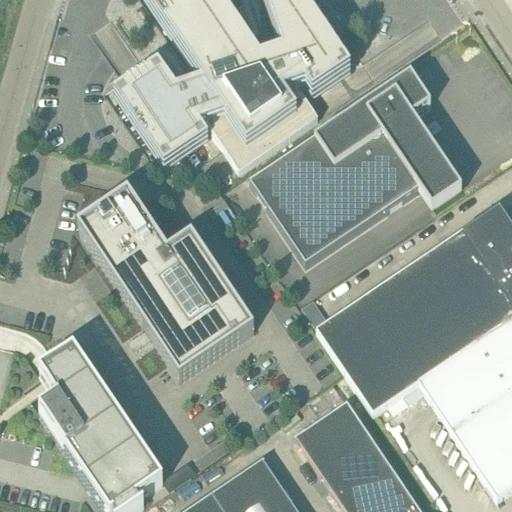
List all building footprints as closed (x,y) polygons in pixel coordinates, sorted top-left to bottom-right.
[(208,144),(199,131),(205,128),(238,177),(315,126),(296,98),(305,94),(311,104),(349,78),(296,0),(263,0),(261,2),(281,60),(259,67),(213,0),(140,0),(200,88),(175,96),(157,70),(113,100),(163,174),(208,144)] [(460,196),(411,123),(429,111),(410,81),(249,189),(305,272),(417,196),(431,216),(460,196)] [(130,206),(79,240),(144,336),(135,343),(140,351),(150,345),(179,387),(253,336),(191,244),(167,260),(130,206)] [(315,337),(344,379),(372,421),(418,390),(511,327),(511,232),(499,212),(460,238),(461,239),(315,337)] [(511,327),(418,390),(496,506),(511,495),(511,327)] [(143,511),(142,510),(140,511),(136,506),(162,489),(82,371),(73,356),(48,373),(38,380),(56,407),(40,419),(40,418),(38,419),(101,511),(143,511)] [(333,390),(307,408),(320,427),(346,409),(333,390)] [(415,511),(346,409),(320,427),(294,445),(295,446),(297,445),(342,511),(415,511)] [(263,466),(202,507),(205,511),(290,511),(262,469),(264,468),(263,466)] [(181,474),(187,483),(195,477),(189,469),(181,474)]
